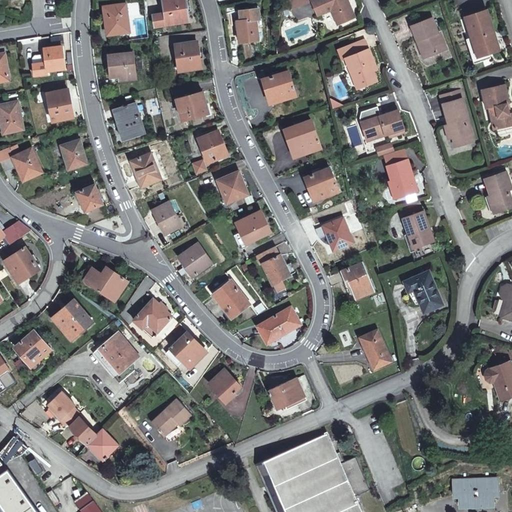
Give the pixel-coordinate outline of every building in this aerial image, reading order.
[(186,21),(182,0),(159,0),(162,14),(150,16),(151,27),(186,21)] [(355,17),(349,2),(346,3),(344,0),(311,0),(318,16),(331,10),(338,24),(355,17)] [(130,31),(127,3),(105,6),(108,34),(130,31)] [(259,41),(257,26),(256,19),(260,18),(258,8),(240,11),(241,21),(237,22),(240,43),(259,41)] [(465,19),(471,39),(476,58),(488,54),(498,51),(487,13),(465,19)] [(411,27),(417,41),(419,41),(426,57),(445,50),(439,32),(437,33),(432,19),(411,27)] [(377,81),(373,71),(371,66),(375,65),(365,39),(337,50),(341,60),(346,59),(357,89),(377,81)] [(476,58),(471,39),(465,40),(473,66),(490,60),(488,54),(476,58)] [(419,41),(417,41),(423,59),(426,57),(419,41)] [(199,69),(196,42),(174,45),(177,72),(199,69)] [(31,59),(32,62),(32,73),(46,72),(46,70),(65,68),(64,45),(45,47),(45,56),(33,56),(31,59)] [(0,80),(9,79),(4,51),(0,52),(0,80)] [(137,77),(134,52),(110,55),(112,76),(121,75),(122,79),(137,77)] [(295,95),(288,71),(263,78),(270,101),(295,95)] [(508,103),(504,85),(482,90),(487,108),(490,107),(495,128),(511,123),(511,112),(509,114),(506,103),(508,103)] [(74,118),(69,89),(48,93),(53,122),(74,118)] [(210,113),(204,90),(178,97),(183,120),(210,113)] [(473,137),(459,91),(440,96),(448,126),(445,127),(449,140),(453,139),(456,147),(469,143),(473,137)] [(145,132),(136,101),(113,109),(122,139),(145,132)] [(23,129),(17,102),(0,105),(0,126),(1,134),(23,129)] [(367,141),(365,135),(375,132),(377,138),(388,134),(395,132),(396,136),(405,133),(397,107),(388,110),(389,113),(361,122),(360,120),(357,121),(368,153),(371,152),(367,141)] [(321,148),(312,121),(286,130),(296,156),(321,148)] [(228,155),(220,131),(199,139),(207,162),(228,155)] [(375,132),(365,135),(367,141),(377,138),(375,132)] [(86,164),(79,139),(61,144),(68,169),(86,164)] [(380,157),(394,152),(391,145),(377,149),(380,157)] [(40,173),(30,149),(11,156),(21,181),(40,173)] [(160,179),(150,154),(131,162),(141,187),(160,179)] [(418,194),(409,162),(399,165),(398,162),(388,165),(392,181),(390,181),(395,200),(418,194)] [(338,191),(329,168),(305,177),(315,200),(338,191)] [(249,194),(239,171),(218,180),(228,203),(249,194)] [(511,189),(511,187),(506,172),(485,179),(494,203),(491,203),(495,214),(511,207),(511,198),(509,191),(511,189)] [(103,204),(95,185),(77,192),(85,211),(103,204)] [(183,227),(173,202),(155,209),(166,234),(183,227)] [(270,231),(260,211),(238,223),(248,243),(270,231)] [(414,250),(415,250),(433,243),(435,242),(423,212),(403,219),(414,250)] [(352,242),(343,218),(325,224),(328,232),(326,233),(333,249),(352,242)] [(437,255),(436,252),(433,243),(415,250),(419,260),(419,261),(437,255)] [(211,265),(198,244),(178,257),(192,277),(211,265)] [(39,268),(25,247),(4,260),(19,281),(39,268)] [(264,264),(274,284),(283,280),(291,275),(290,275),(286,266),(281,255),(276,247),(257,257),(262,265),(264,264)] [(375,290),(364,261),(341,270),(347,284),(350,283),(355,297),(375,290)] [(291,264),(286,266),(290,275),(295,272),(291,264)] [(128,279),(106,265),(102,272),(92,266),(84,279),(93,285),(115,299),(128,279)] [(444,304),(429,271),(404,282),(409,293),(415,290),(425,313),(444,304)] [(249,303),(230,280),(212,295),(231,318),(249,303)] [(283,280),(274,284),(279,293),(288,288),(283,280)] [(511,319),(511,284),(508,284),(503,287),(501,293),(504,298),(508,300),(503,316),(511,319)] [(157,333),(164,340),(174,329),(180,323),(154,299),(134,321),(142,329),(147,324),(157,333)] [(71,338),(91,321),(74,300),(53,316),(71,338)] [(302,324),(291,306),(261,323),(272,341),(302,324)] [(187,330),(180,323),(174,329),(181,336),(187,330)] [(147,324),(142,329),(152,338),(157,333),(147,324)] [(31,363),(50,348),(35,329),(16,344),(31,363)] [(392,361),(378,330),(361,337),(375,369),(392,361)] [(172,348),(172,349),(183,360),(190,368),(207,352),(189,332),(172,348)] [(118,333),(94,353),(114,377),(126,366),(131,373),(140,366),(136,358),(137,357),(118,333)] [(183,360),(172,349),(167,354),(177,365),(183,360)] [(0,376),(9,370),(0,357),(0,376)] [(511,395),(511,364),(511,361),(492,368),(488,371),(487,375),(488,379),(491,381),(495,381),(501,400),(511,395)] [(241,385),(226,369),(210,383),(228,402),(237,393),(234,391),(241,385)] [(270,390),(279,409),(306,397),(302,389),(309,386),(305,376),(297,380),(296,378),(270,390)] [(64,426),(66,423),(76,413),(78,412),(73,406),(75,405),(62,391),(47,405),(60,418),(58,420),(64,426)] [(192,415),(177,399),(151,422),(163,435),(177,422),(180,425),(192,415)] [(66,423),(69,426),(79,416),(76,413),(66,423)] [(69,426),(88,445),(98,434),(79,416),(69,426)] [(88,445),(105,462),(121,445),(104,428),(98,434),(88,445)] [(341,464),(327,433),(259,462),(280,511),(361,511),(355,496),(370,488),(357,457),(341,464)] [(26,450),(28,448),(14,436),(3,450),(13,459),(22,454),(26,450)] [(35,456),(39,451),(31,445),(28,448),(26,450),(35,456)] [(59,478),(52,468),(45,459),(37,465),(50,484),(59,478)] [(37,511),(8,470),(0,475),(0,501),(7,511),(37,511)] [(497,477),(453,480),(454,497),(460,497),(460,506),(493,504),(493,495),(498,495),(497,477)] [(102,511),(90,494),(77,502),(83,511),(102,511)]
